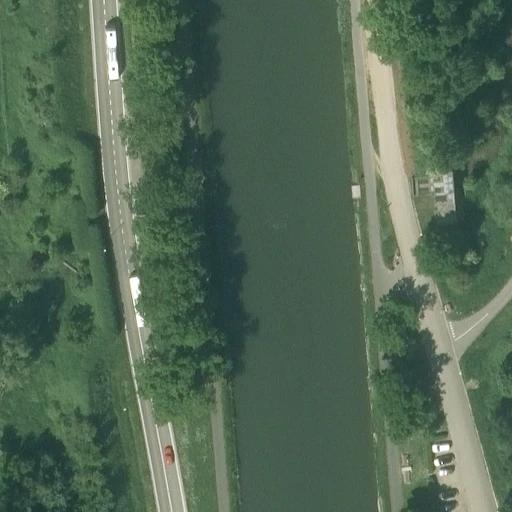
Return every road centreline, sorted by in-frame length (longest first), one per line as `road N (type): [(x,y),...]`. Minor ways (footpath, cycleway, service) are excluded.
road 1 (secondary): [(170,511),(117,199),(102,0)]
road 2 (unclassified): [(483,511),(399,187),(388,101)]
